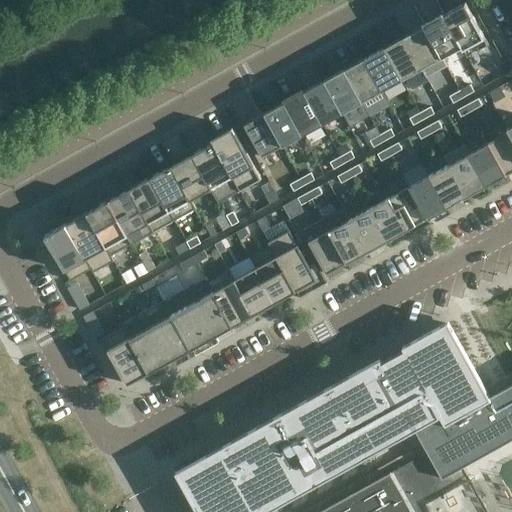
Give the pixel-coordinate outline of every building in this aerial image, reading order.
[(489,46),(465,3),(444,15),(461,47),(467,58),(489,46)] [(461,47),(444,15),(424,26),(442,58),(461,47)] [(442,58),(424,26),(404,37),(421,69),(426,78),(446,67),(442,58)] [(421,69),(404,37),(384,48),(402,80),(421,69)] [(402,80),(384,48),(365,59),(364,59),(382,92),(382,91),(401,81),(402,80)] [(382,92),(364,59),(344,70),(362,103),(382,92)] [(362,103),(344,70),(324,81),(342,114),(362,103)] [(342,114),(324,81),(304,92),(322,125),(342,114)] [(470,85),(460,91),(464,98),(474,92),(470,85)] [(464,98),(460,91),(449,97),(453,104),(464,98)] [(322,125),(304,92),(297,96),(287,101),(284,103),(302,136),(302,135),(322,125)] [(468,105),(472,112),(482,106),(478,99),(468,105)] [(302,136),(284,103),(264,114),(282,147),(282,146),(302,136)] [(457,110),(461,117),(472,112),(468,105),(457,110)] [(434,114),(430,107),(420,113),(424,120),(434,114)] [(413,126),(424,120),(420,113),(409,119),(413,126)] [(282,147),(264,114),(244,125),(262,158),(282,147)] [(428,127),(432,134),(442,128),(438,121),(428,127)] [(417,133),(421,140),(432,134),(428,127),(417,133)] [(394,136),(390,129),(380,135),(384,142),(394,136)] [(261,180),(234,131),(213,143),(240,191),(261,180)] [(511,171),(511,137),(509,132),(489,143),(506,175),(511,171)] [(374,148),(384,142),(380,135),(370,141),(374,148)] [(240,191),(213,143),(205,147),(192,154),(211,189),(219,203),(240,191)] [(388,149),(392,156),(402,150),(398,143),(388,149)] [(506,175),(489,143),(469,154),(486,186),(487,186),(494,182),(503,177),(506,175)] [(486,186),(469,154),(464,145),(444,156),(449,165),(467,197),(486,186)] [(377,155),(381,162),(392,156),(388,149),(377,155)] [(351,151),(340,157),(344,164),(354,158),(351,151)] [(190,201),(211,189),(192,154),(185,158),(171,166),(190,201)] [(334,169),(344,164),(340,157),(330,162),(334,169)] [(352,178),(362,172),(358,165),(348,171),(352,178)] [(467,197),(449,165),(429,176),(447,208),(454,204),(463,199),(466,198),(467,197)] [(190,201),(171,166),(162,170),(150,177),(174,221),(195,209),(190,201)] [(341,184),(352,178),(348,171),(337,177),(341,184)] [(311,173),(300,179),(304,186),(315,180),(311,173)] [(447,208),(429,176),(428,176),(409,187),(427,219),(446,208),(447,208)] [(174,221),(150,177),(137,184),(129,189),(153,233),(154,232),(174,221)] [(294,192),(304,186),(300,179),(290,185),(294,192)] [(312,200),(322,194),(319,187),(308,193),(312,200)] [(427,219),(409,187),(389,198),(407,230),(427,219)] [(153,233),(129,189),(108,200),(132,244),(153,233)] [(301,206),(312,200),(308,193),(298,199),(301,206)] [(407,230),(389,198),(369,209),(387,241),(407,230)] [(132,244),(108,200),(87,212),(111,256),(132,244)] [(367,252),(349,220),(346,214),(342,208),(322,219),(347,263),(367,252)] [(387,241),(369,209),(349,220),(367,252),(387,241)] [(111,256),(87,212),(66,224),(91,269),(93,273),(114,261),(111,256)] [(228,219),(232,226),(239,222),(233,212),(226,215),(228,219)] [(257,221),(263,232),(269,228),(264,217),(257,221)] [(221,223),(226,233),(234,229),(232,226),(228,219),(221,223)] [(347,263),(322,219),(302,231),(326,274),(346,263),(347,263)] [(91,269),(66,224),(45,235),(70,281),(91,269)] [(267,243),(275,257),(276,257),(295,292),(316,280),(289,231),(268,242),(267,243)] [(197,236),(186,242),(190,249),(201,243),(197,236)] [(221,241),(215,245),(219,254),(226,250),(221,241)] [(186,242),(176,248),(179,254),(189,249),(186,242)] [(194,256),(198,263),(208,257),(204,251),(194,256)] [(184,271),(198,263),(194,256),(180,264),(184,271)] [(276,257),(275,257),(255,268),(274,303),(295,292),(276,257)] [(150,260),(143,264),(147,272),(154,268),(150,260)] [(142,264),(134,268),(139,277),(146,272),(142,264)] [(274,303),(255,268),(234,280),(253,315),(274,303)] [(234,280),(229,269),(207,281),(232,326),(253,315),(234,280)] [(134,279),(130,271),(122,275),(127,283),(134,279)] [(232,326),(207,281),(205,278),(163,301),(190,350),(232,326)] [(190,350),(163,301),(121,324),(123,327),(148,373),(190,350)] [(381,362),(380,359),(237,438),(175,472),(177,476),(178,475),(197,511),(266,511),(440,416),(445,424),(490,399),(449,325),(448,321),(402,347),(404,350),(381,362)] [(148,373),(123,327),(102,339),(127,385),(148,373)] [(488,511),(449,440),(319,511),(488,511)]
